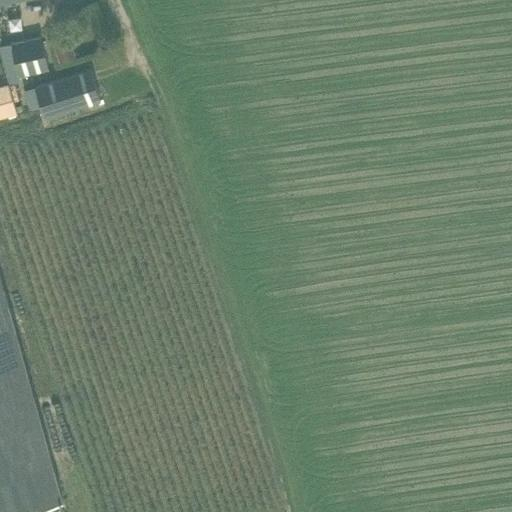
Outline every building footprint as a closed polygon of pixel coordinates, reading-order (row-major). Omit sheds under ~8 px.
[(48,67),(40,35),(0,44),(0,46),(9,82),(20,80),(19,74),(48,67)] [(90,68),(35,85),(45,114),(99,97),(90,68)] [(6,83),(0,84),(0,115),(16,112),(8,83),(6,83)] [(0,310),(10,308),(0,273),(0,310)] [(10,308),(0,310),(0,474),(52,460),(10,308)] [(52,460),(0,474),(0,511),(18,511),(63,500),(52,460)]
